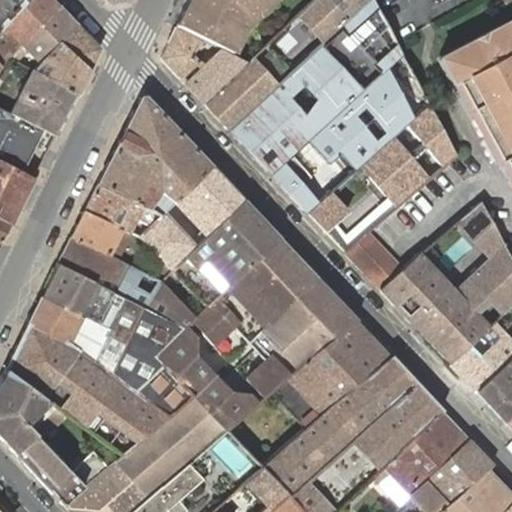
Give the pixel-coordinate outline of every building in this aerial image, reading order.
[(56,5),(51,0),(26,0),(0,28),(0,65),(7,58),(18,47),(56,5)] [(0,0),(0,28),(26,0),(0,0)] [(188,0),(176,26),(218,48),(231,36),(237,25),(241,27),(268,0),(188,0)] [(245,62),(202,103),(227,130),(369,0),(311,0),(258,50),(245,62)] [(371,0),(369,0),(227,130),(236,139),(269,174),(400,54),(394,42),(371,0)] [(75,25),(56,5),(18,47),(7,58),(15,62),(24,53),(30,57),(22,66),(31,71),(33,71),(38,65),(58,44),(75,25)] [(511,37),(504,23),(441,57),(498,162),(501,160),(511,180),(511,37)] [(33,71),(75,94),(87,70),(98,49),(75,25),(58,44),(38,65),(33,71)] [(220,49),(227,53),(241,27),(237,25),(231,36),(218,48),(220,49)] [(184,84),(202,103),(245,62),(227,53),(220,49),(218,48),(176,26),(167,42),(191,64),(195,59),(199,62),(195,66),(200,71),(184,84)] [(160,59),(184,84),(200,71),(195,66),(199,62),(195,59),(191,64),(167,42),(160,57),(160,59)] [(269,174),(270,176),(305,213),(427,105),(400,54),(269,174)] [(31,71),(9,114),(12,115),(37,127),(55,136),(75,94),(33,71),(31,71)] [(119,141),(97,184),(133,202),(158,215),(209,167),(144,98),(140,98),(119,141)] [(343,252),(366,232),(454,155),(427,105),(305,213),(343,252)] [(0,162),(16,170),(37,127),(12,115),(9,114),(0,109),(0,162)] [(0,218),(11,224),(33,179),(16,170),(0,162),(0,218)] [(209,167),(158,215),(147,226),(137,236),(156,257),(169,270),(242,201),(209,167)] [(133,202),(97,184),(83,211),(120,229),(128,233),(137,236),(147,226),(158,215),(133,202)] [(242,270),(276,238),(242,201),(169,270),(203,306),(242,270)] [(448,364),(511,303),(511,264),(479,203),(421,252),(401,269),(378,289),(448,364)] [(120,229),(83,211),(70,237),(106,255),(120,229)] [(0,242),(1,243),(11,224),(0,218),(0,242)] [(378,289),(401,269),(366,232),(343,252),(378,289)] [(70,237),(56,265),(111,293),(114,294),(123,299),(158,316),(181,328),(192,317),(159,281),(156,279),(140,272),(139,271),(129,266),(106,255),(70,237)] [(300,262),(276,238),(242,270),(203,306),(192,317),(188,321),(213,347),(232,329),(246,343),(314,278),(300,262)] [(156,257),(140,272),(156,279),(159,281),(169,270),(156,257)] [(56,265),(40,296),(95,324),(111,293),(56,265)] [(346,311),(314,278),(246,343),(261,360),(243,378),(261,398),(267,393),(267,392),(283,378),(304,360),(355,320),(346,311)] [(165,417),(189,395),(152,356),(181,328),(158,316),(123,299),(114,294),(111,293),(95,324),(40,296),(27,323),(65,343),(81,354),(108,373),(165,417)] [(389,357),(355,320),(304,360),(283,378),(300,397),(317,416),(331,403),(389,357)] [(65,413),(120,454),(121,455),(165,417),(108,373),(81,354),(65,343),(27,323),(4,369),(23,383),(52,404),(65,413)] [(181,328),(152,356),(189,395),(189,396),(213,374),(195,356),(196,337),(184,325),(181,328)] [(511,355),(473,391),(489,407),(511,385),(511,355)] [(439,410),(389,357),(331,403),(317,416),(260,467),(285,494),(301,511),(330,511),(303,483),(352,437),(380,467),(439,410)] [(4,369),(0,376),(0,439),(31,473),(51,454),(37,440),(65,413),(52,404),(23,383),(4,369)] [(213,374),(189,396),(224,430),(256,402),(249,394),(230,391),(213,374)] [(284,411),(300,397),(283,378),(267,392),(267,393),(284,411)] [(511,414),(511,385),(489,407),(503,422),(511,414)] [(224,430),(189,396),(189,395),(165,417),(121,455),(120,454),(112,461),(77,492),(61,505),(67,511),(129,511),(158,486),(159,487),(186,464),(224,430)] [(467,440),(439,410),(380,467),(407,496),(467,440)] [(511,414),(503,422),(511,431),(511,414)] [(490,464),(467,440),(407,496),(409,497),(409,496),(424,511),(439,511),(485,469),(490,464)] [(129,511),(166,511),(164,510),(178,499),(200,479),(186,464),(159,487),(158,486),(129,511)] [(267,511),(285,494),(260,467),(239,485),(259,506),(252,511),(215,511),(212,508),(206,511),(267,511)] [(407,496),(380,467),(370,476),(398,507),(409,497),(407,496)] [(511,496),(485,469),(439,511),(497,511),(511,499),(511,496)] [(60,474),(44,487),(61,505),(77,492),(60,474)] [(301,511),(285,494),(267,511),(301,511)] [(178,499),(164,510),(166,511),(179,511),(185,507),(178,499)] [(511,511),(511,499),(497,511),(511,511)]
